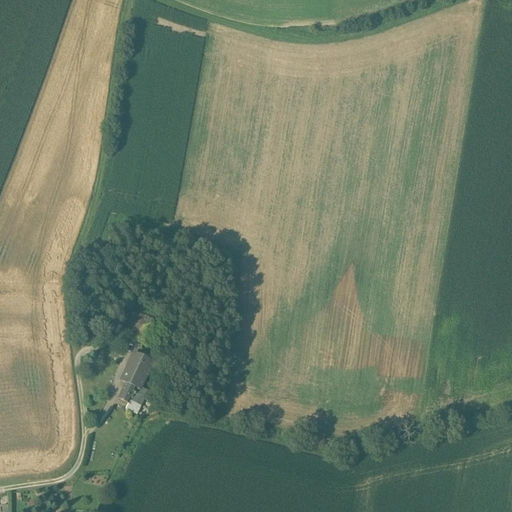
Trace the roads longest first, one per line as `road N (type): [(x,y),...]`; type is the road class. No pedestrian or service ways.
road 1 (track): [(161,0),(257,33),(310,41),(369,34),(456,0)]
road 2 (track): [(92,206),(124,0)]
